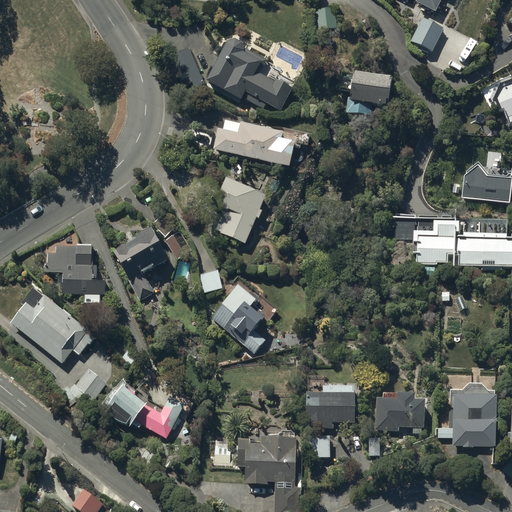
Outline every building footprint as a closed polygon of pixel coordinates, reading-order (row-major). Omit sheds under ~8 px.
[(416,0),(416,1),(435,11),(440,0),(416,0)] [(337,31),(335,7),(315,9),(317,33),(337,31)] [(411,41),(432,51),(443,27),(422,18),(411,41)] [(281,110),(292,88),(276,79),(275,81),(260,73),(266,60),(244,48),(244,47),(244,46),(243,45),(243,44),(242,43),(241,42),(241,41),(240,41),(239,40),(238,40),(237,39),(236,39),(235,39),(234,39),(233,39),(232,39),(231,39),(230,40),(229,40),(228,40),(228,41),(219,57),(217,56),(212,66),(214,67),(207,80),(241,99),(245,91),(281,110)] [(205,85),(188,48),(170,55),(188,93),(205,85)] [(374,104),(389,105),(392,74),(356,71),(355,72),(341,71),(339,90),(347,91),(345,113),(373,116),(374,104)] [(511,84),(501,89),(500,92),(496,91),(493,97),(496,99),(495,104),(500,116),(504,114),(511,133),(511,84)] [(213,149),(290,165),(295,141),(282,138),(283,131),(242,122),(241,123),(226,120),(225,122),(219,121),(213,149)] [(511,174),(510,175),(509,177),(489,175),(479,163),(464,175),(462,198),(511,202),(511,174)] [(221,233),(246,243),(266,194),(227,178),(216,204),(224,208),(215,229),(221,231),(221,233)] [(503,266),(511,266),(511,236),(507,237),(507,234),(464,234),(464,236),(456,236),(456,233),(459,233),(459,221),(434,222),(434,231),(413,231),(413,253),(416,253),(417,264),(437,264),(437,262),(448,262),(448,255),(453,254),(453,263),(451,263),(451,267),(456,266),(456,255),(458,255),(459,267),(483,266),(483,270),(503,270),(503,266)] [(140,299),(154,292),(146,276),(148,274),(147,271),(170,259),(153,226),(136,235),(138,238),(116,249),(119,253),(116,254),(140,299)] [(166,240),(177,258),(192,249),(181,231),(166,240)] [(80,246),(57,246),(56,253),(47,253),(47,263),(45,263),(45,265),(47,265),(47,267),(45,267),(45,272),(63,272),(63,294),(84,294),(84,303),(100,303),(100,294),(106,294),(106,280),(96,280),(97,264),(94,264),(94,247),(92,247),(92,245),(80,244),(80,246)] [(222,288),(218,270),(199,274),(203,293),(222,288)] [(254,353),(265,340),(254,330),(267,315),(253,304),(256,300),(239,285),(212,318),(254,353)] [(11,322),(63,363),(73,350),(80,354),(89,343),(91,344),(96,337),(88,331),(89,329),(76,319),(76,320),(71,316),(72,315),(64,309),(64,310),(45,295),(44,295),(33,287),(22,302),(25,305),(11,322)] [(108,382),(89,367),(76,383),(74,382),(69,388),(68,387),(61,390),(68,405),(75,402),(81,402),(87,395),(94,401),(108,382)] [(355,422),(355,384),(328,384),(329,380),(324,380),(324,375),(308,375),(308,391),(307,391),(307,428),(333,428),(333,422),(355,422)] [(475,447),(497,447),(497,390),(488,390),(482,383),(469,383),(463,390),(451,390),(451,429),(437,429),(437,434),(438,434),(438,437),(453,437),(453,446),(463,446),(463,448),(475,448),(475,447)] [(133,416),(166,437),(186,406),(171,396),(161,411),(148,404),(150,401),(126,386),(111,410),(130,422),(133,416)] [(425,427),(426,398),(416,397),(416,391),(397,391),(397,393),(384,392),(384,398),(377,397),(376,429),(398,430),(398,426),(413,427),(413,432),(422,433),(422,427),(425,427)] [(305,456),(331,456),(332,436),(306,435),(305,456)] [(299,511),(300,487),(295,487),(296,462),(299,462),(299,449),(297,449),(297,436),(262,436),(262,443),(251,442),(251,437),(238,437),(238,466),(245,466),(245,484),(267,484),(267,482),(275,482),(274,511),(299,511)] [(370,455),(382,455),(381,437),(369,437),(370,455)] [(82,511),(97,511),(104,503),(84,489),(73,504),(82,511)]
